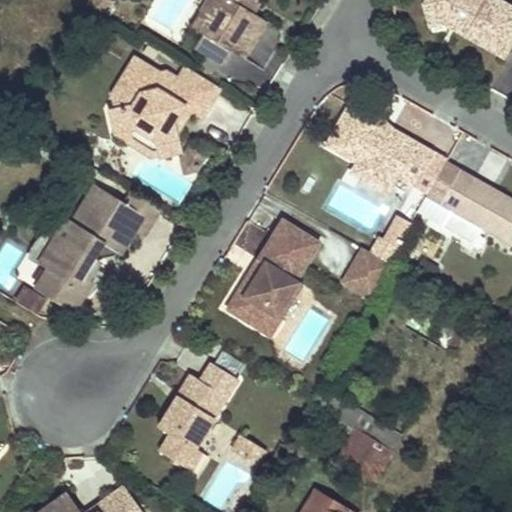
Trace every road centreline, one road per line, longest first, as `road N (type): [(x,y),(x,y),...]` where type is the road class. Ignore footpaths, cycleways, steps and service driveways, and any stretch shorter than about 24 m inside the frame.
road 1 (residential): [(337,35),(144,344),(69,390)]
road 2 (residential): [(337,35),(511,134)]
